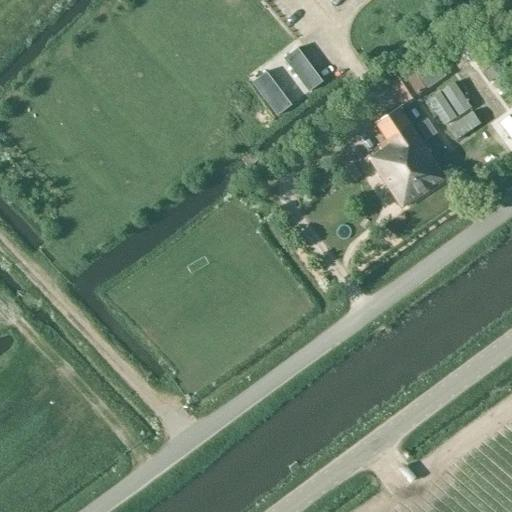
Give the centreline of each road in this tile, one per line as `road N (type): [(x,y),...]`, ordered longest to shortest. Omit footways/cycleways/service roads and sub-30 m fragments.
road 1 (unclassified): [(94,511),(511,206)]
road 2 (tertiary): [(285,511),(511,343)]
road 3 (track): [(0,242),(190,441)]
